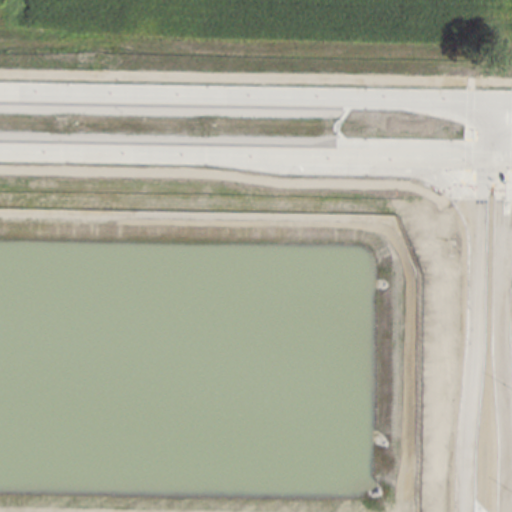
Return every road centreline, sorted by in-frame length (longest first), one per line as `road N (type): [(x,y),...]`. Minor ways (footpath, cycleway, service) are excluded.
road 1 (tertiary): [(491,99),(0,95)]
road 2 (tertiary): [(0,149),(484,156)]
road 3 (residential): [(508,511),(498,156)]
road 4 (tertiary): [(219,153),(424,171),(468,198),(478,229)]
road 5 (residential): [(478,229),(462,511)]
